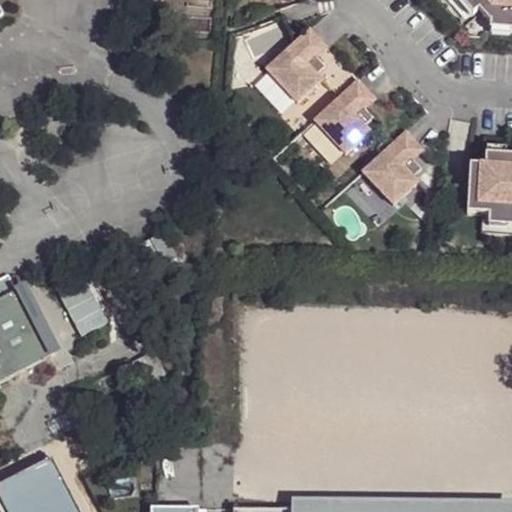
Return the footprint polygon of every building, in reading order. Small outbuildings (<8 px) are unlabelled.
[(511,0),(436,0),(470,37),(511,40),(511,0)] [(312,31),(267,70),(297,105),(322,82),(318,77),(326,70),(318,60),(312,53),(322,44),(312,31)] [(318,60),(328,51),(322,44),(312,53),(318,60)] [(358,84),(314,123),(343,157),(369,135),(364,129),(372,122),(364,112),(358,105),(369,96),(358,84)] [(364,112),(375,103),(369,96),(358,105),(364,112)] [(404,137),(360,176),(390,210),(415,187),(410,182),(419,175),(411,166),(405,158),(415,149),(404,137)] [(415,149),(405,158),(411,166),(421,156),(415,149)] [(470,172),(469,184),(467,211),(467,221),(482,222),(480,241),(511,242),(511,162),(505,163),(485,161),(485,173),(470,172)] [(8,275),(0,278),(0,384),(53,358),(51,354),(15,287),(8,275)] [(29,511),(9,473),(0,477),(0,511),(29,511)]
